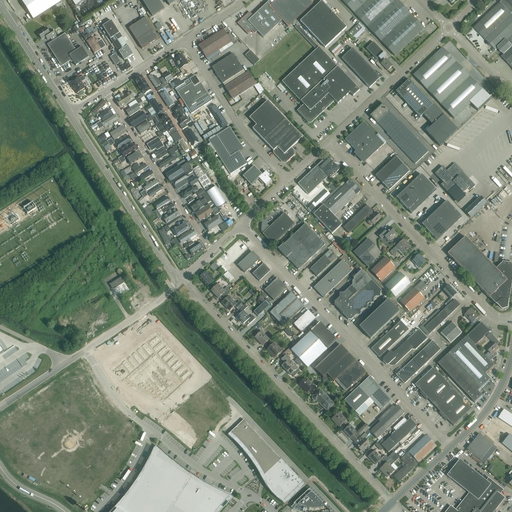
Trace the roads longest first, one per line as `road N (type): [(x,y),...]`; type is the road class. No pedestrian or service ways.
road 1 (unclassified): [(453,446),(241,223)]
road 2 (unclassified): [(390,503),(198,299)]
road 3 (unclassified): [(511,321),(489,314),(329,142)]
road 4 (unclassified): [(179,280),(69,115)]
road 5 (residential): [(211,251),(104,93)]
road 6 (unknown): [(399,189),(440,234),(432,253),(511,201)]
road 7 (unclassified): [(286,179),(184,42)]
road 8 (unclassified): [(329,142),(444,31)]
road 9 (unclassified): [(69,115),(0,6)]
